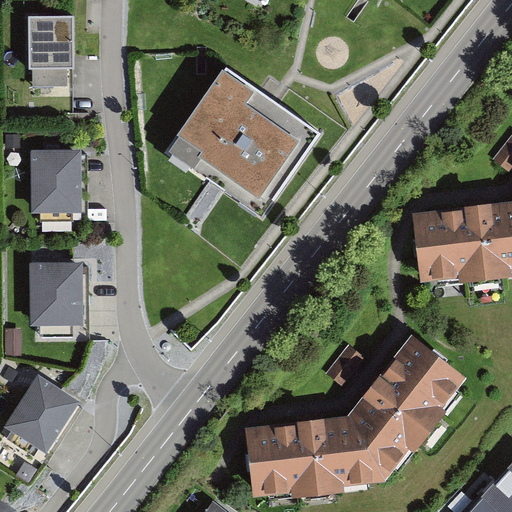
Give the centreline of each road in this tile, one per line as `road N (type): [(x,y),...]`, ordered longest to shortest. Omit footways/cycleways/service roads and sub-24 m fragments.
road 1 (secondary): [(511,6),(191,411)]
road 2 (residential): [(191,411),(134,339),(115,0)]
road 3 (secondary): [(191,411),(108,511)]
